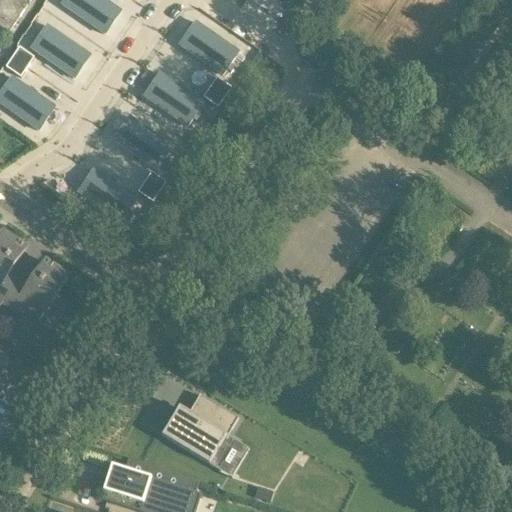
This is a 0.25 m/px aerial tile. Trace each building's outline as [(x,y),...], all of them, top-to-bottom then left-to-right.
[(18,0),(0,0),(0,29),(9,36),(28,6),(18,0)] [(111,0),(107,0),(102,10),(90,3),(80,21),(116,42),(133,13),(111,0)] [(175,46),(196,56),(205,35),(185,26),(175,46)] [(12,60),(27,70),(34,60),(19,50),(12,60)] [(27,70),(12,60),(6,70),(21,80),(27,70)] [(71,117),(93,81),(69,66),(62,77),(55,72),(39,98),(71,117)] [(232,91),(225,86),(217,80),(210,90),(225,101),(232,91)] [(225,101),(210,90),(203,100),(212,106),(218,110),(225,101)] [(145,185),(160,195),(166,185),(151,175),(145,185)] [(160,195),(145,185),(138,195),(153,205),(160,195)] [(0,304),(2,306),(21,279),(11,273),(26,251),(4,236),(0,241),(0,304)] [(21,279),(2,306),(23,320),(34,304),(46,313),(69,279),(47,264),(31,286),(21,279)] [(345,388),(316,368),(309,378),(339,398),(345,388)] [(161,441),(164,442),(171,446),(209,469),(217,473),(234,444),(226,439),(237,422),(199,399),(188,417),(181,413),(177,421),(174,419),(162,439),(161,438),(160,440),(161,441)] [(127,461),(124,472),(111,468),(103,493),(104,494),(102,503),(131,511),(178,511),(184,495),(200,500),(201,496),(195,495),(198,485),(127,461)]
